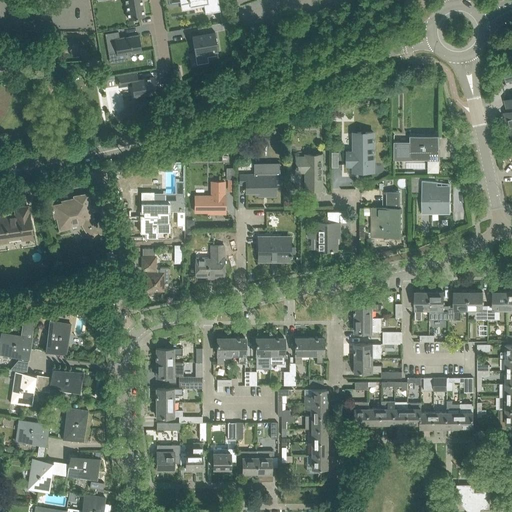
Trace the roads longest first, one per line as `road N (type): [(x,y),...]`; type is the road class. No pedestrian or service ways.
road 1 (tertiary): [(0,173),(178,133),(313,75)]
road 2 (residential): [(0,193),(105,176),(134,334)]
road 3 (unclassified): [(501,232),(462,57)]
road 4 (unclassified): [(356,277),(501,232)]
road 5 (tertiary): [(429,27),(313,75)]
road 6 (tertiary): [(313,75),(432,44)]
